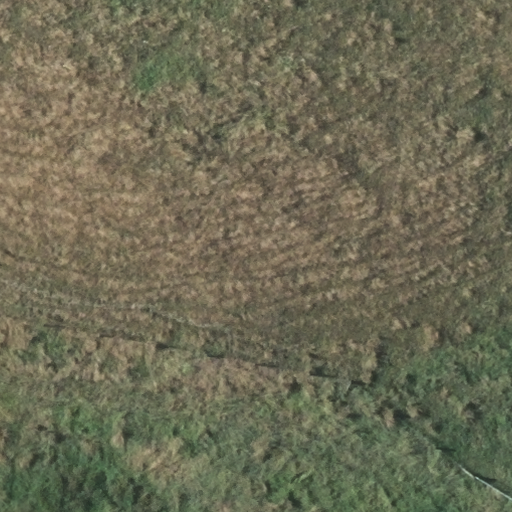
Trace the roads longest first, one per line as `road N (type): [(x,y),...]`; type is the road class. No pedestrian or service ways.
road 1 (track): [(25,388),(281,408),(511,336)]
road 2 (track): [(0,385),(323,458),(380,511)]
